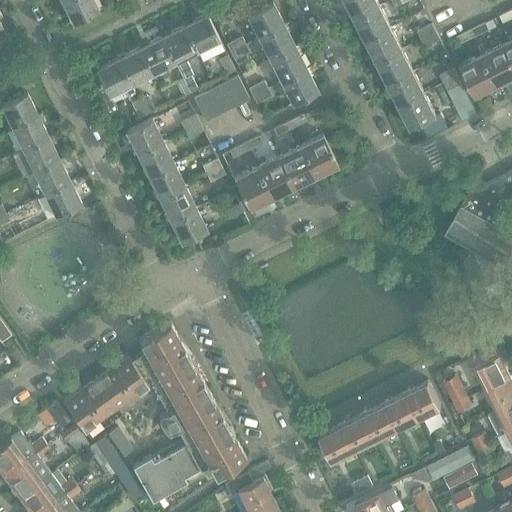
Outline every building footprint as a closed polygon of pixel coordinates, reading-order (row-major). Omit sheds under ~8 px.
[(98,9),(93,0),(62,0),(73,21),(98,9)] [(346,0),(355,17),(380,4),(377,0),(346,0)] [(247,14),(259,37),(285,23),(273,1),(247,14)] [(355,17),(366,39),(391,26),(380,4),(355,17)] [(511,17),(511,8),(500,15),(503,22),(511,17)] [(207,14),(184,25),(197,50),(220,39),(207,14)] [(486,22),(471,30),(474,36),(489,29),(486,22)] [(259,37),(270,59),(296,46),(285,23),(259,37)] [(417,31),(421,39),(436,31),(432,23),(417,31)] [(175,61),(183,77),(190,92),(198,88),(191,74),(193,73),(185,56),(197,50),(184,25),(162,36),(175,61)] [(366,39),(378,61),(402,48),(391,26),(366,39)] [(474,36),(471,30),(456,37),(459,44),(474,36)] [(441,39),(436,31),(421,39),(425,47),(441,39)] [(162,36),(140,47),(153,72),(175,61),(162,36)] [(227,43),(231,51),(245,43),(242,36),(227,43)] [(249,51),(245,43),(231,51),(234,59),(249,51)] [(511,55),(505,43),(483,54),(498,83),(511,76),(511,55)] [(476,95),(498,83),(483,54),(478,44),(468,50),(473,59),(461,65),(476,95)] [(270,59),(281,81),(307,68),(296,46),(270,59)] [(140,47),(118,58),(130,83),(153,72),(140,47)] [(378,61),(389,83),(413,70),(402,48),(378,61)] [(235,70),(228,54),(216,60),(220,68),(223,66),(227,74),(235,70)] [(109,94),(130,83),(118,58),(96,69),(109,94)] [(459,74),(455,66),(439,75),(443,82),(459,74)] [(318,90),(307,68),(281,81),(292,103),(318,90)] [(389,83),(400,105),(425,92),(413,70),(389,83)] [(447,90),(463,82),(459,74),(443,82),(447,90)] [(238,75),(226,81),(238,104),(249,98),(238,75)] [(182,96),(190,92),(183,77),(175,81),(182,96)] [(249,87),(253,95),(268,88),(264,79),(249,87)] [(226,81),(215,86),(227,109),(238,104),(226,81)] [(215,86),(205,91),(216,114),(227,109),(215,86)] [(272,95),(268,88),(253,95),(257,103),(272,95)] [(1,103),(12,125),(37,112),(26,91),(1,103)] [(139,117),(145,114),(138,98),(135,91),(128,94),(139,117)] [(205,120),(216,114),(205,91),(194,97),(205,120)] [(436,114),(425,92),(400,105),(411,127),(436,114)] [(147,94),(138,98),(145,114),(154,110),(147,94)] [(48,134),(37,112),(12,125),(22,147),(48,134)] [(303,113),(288,121),(291,128),(307,120),(303,113)] [(181,121),(185,131),(200,123),(196,114),(181,121)] [(127,132),(138,154),(163,141),(153,119),(127,132)] [(277,136),(291,128),(288,121),(273,128),(277,136)] [(204,129),(200,123),(185,131),(188,137),(204,129)] [(59,156),(48,134),(22,147),(33,169),(59,156)] [(323,134),(299,145),(314,175),(337,163),(323,134)] [(259,135),(245,142),(248,149),(263,142),(259,135)] [(138,154),(149,176),(174,163),(163,141),(138,154)] [(233,156),(248,149),(245,142),(230,150),(233,156)] [(299,145),(278,156),(293,186),(314,175),(299,145)] [(70,178),(59,156),(33,169),(44,191),(70,178)] [(278,156),(257,166),(271,196),(293,186),(278,156)] [(202,165),(207,175),(222,167),(218,158),(202,165)] [(149,176),(160,198),(185,185),(174,163),(149,176)] [(249,207),(271,196),(257,166),(234,177),(249,207)] [(226,174),(222,167),(207,175),(210,181),(226,174)] [(461,205),(445,232),(446,232),(501,263),(509,249),(511,243),(511,233),(504,229),(504,228),(508,221),(501,217),(508,204),(511,206),(511,171),(486,184),(481,182),(476,179),(477,178),(482,170),(481,169),(461,205)] [(511,170),(486,183),(477,178),(476,179),(481,182),(486,184),(511,171),(511,170)] [(82,202),(70,178),(44,191),(56,215),(82,202)] [(160,198),(171,220),(196,207),(185,185),(160,198)] [(244,211),(240,203),(224,210),(228,218),(244,211)] [(207,229),(196,207),(171,220),(182,242),(207,229)] [(0,223),(9,220),(5,211),(0,213),(0,223)] [(500,263),(446,232),(446,233),(454,237),(501,264),(501,263),(500,263)] [(495,279),(485,283),(491,296),(501,292),(495,279)] [(498,295),(501,302),(509,298),(506,291),(498,295)] [(0,340),(1,342),(12,334),(0,317),(0,340)] [(216,472),(247,455),(170,321),(155,329),(139,338),(146,349),(160,373),(216,472)] [(476,353),(482,363),(501,354),(495,344),(476,353)] [(77,416),(85,427),(98,418),(148,382),(153,378),(160,373),(146,349),(139,353),(131,357),(128,353),(102,371),(86,383),(64,398),(77,416)] [(476,366),(487,387),(511,375),(501,354),(482,363),(476,366)] [(444,382),(455,403),(468,396),(457,375),(444,382)] [(487,387),(498,409),(511,401),(511,376),(511,375),(487,387)] [(319,434),(320,434),(342,423),(363,412),(385,401),(407,390),(428,379),(429,379),(429,378),(319,433),(319,434)] [(428,379),(407,390),(420,417),(442,406),(428,379)] [(428,379),(442,406),(442,405),(429,379),(428,379)] [(407,390),(385,401),(398,428),(420,417),(407,390)] [(473,406),(468,396),(455,403),(459,413),(473,406)] [(71,419),(57,399),(47,406),(61,427),(71,419)] [(385,401),(363,412),(377,438),(398,428),(385,401)] [(511,401),(498,409),(488,414),(498,433),(497,434),(498,436),(508,430),(511,428),(511,401)] [(355,449),(333,460),(333,461),(443,406),(442,405),(442,406),(420,417),(398,428),(377,438),(355,449)] [(170,432),(179,427),(177,422),(178,421),(174,414),(172,415),(170,410),(160,415),(160,417),(161,422),(162,424),(164,427),(165,429),(167,430),(169,432),(170,432)] [(377,438),(363,412),(342,423),(355,449),(377,438)] [(74,423),(61,433),(66,440),(79,430),(74,423)] [(333,460),(355,449),(342,423),(320,434),(333,460)] [(109,433),(113,439),(123,432),(118,426),(109,433)] [(511,428),(508,430),(498,436),(509,458),(511,456),(511,428)] [(0,445),(0,467),(5,474),(19,464),(25,459),(32,455),(36,451),(31,444),(21,430),(16,434),(10,438),(3,443),(0,445)] [(471,439),(475,447),(490,440),(486,431),(472,438),(471,439)] [(123,432),(113,439),(117,444),(126,437),(123,432)] [(319,434),(333,460),(320,434),(319,434)] [(47,444),(41,436),(31,444),(36,451),(47,444)] [(105,436),(96,442),(100,448),(109,442),(105,436)] [(126,437),(117,444),(121,449),(130,443),(126,437)] [(186,475),(202,466),(187,440),(155,458),(152,454),(134,464),(154,499),(188,480),(186,475)] [(494,448),(490,440),(475,447),(479,455),(494,448)] [(109,442),(100,448),(103,452),(104,454),(113,447),(109,442)] [(130,443),(121,449),(125,455),(134,449),(130,443)] [(51,450),(47,444),(36,451),(40,457),(51,450)] [(469,446),(461,450),(467,463),(476,459),(469,446)] [(113,447),(104,454),(108,459),(117,452),(113,447)] [(461,450),(453,454),(459,467),(467,463),(461,450)] [(40,457),(36,451),(32,455),(25,459),(19,464),(5,474),(20,494),(34,485),(40,480),(47,475),(51,472),(40,457)] [(103,452),(94,458),(99,466),(108,459),(104,454),(103,452)] [(117,452),(108,459),(112,464),(121,458),(117,452)] [(453,454),(444,458),(451,471),(459,467),(453,454)] [(121,458),(112,464),(116,470),(125,463),(121,458)] [(451,471),(444,458),(436,462),(443,475),(451,471)] [(108,459),(99,466),(107,476),(116,470),(112,464),(108,459)] [(435,480),(443,475),(436,462),(428,466),(435,480)] [(478,474),(472,462),(444,476),(450,488),(478,474)] [(125,463),(116,470),(120,475),(129,469),(125,463)] [(504,487),(511,482),(511,481),(505,468),(497,472),(504,487)] [(133,474),(129,469),(120,475),(124,481),(133,474)] [(60,484),(51,472),(47,475),(40,480),(34,485),(20,494),(32,511),(37,511),(48,504),(55,499),(61,495),(65,492),(60,484)] [(133,474),(124,481),(128,486),(137,479),(133,474)] [(368,475),(353,482),(358,493),(373,485),(368,475)] [(71,476),(60,484),(65,492),(76,483),(71,476)] [(239,488),(250,509),(274,497),(264,476),(239,488)] [(137,479),(128,486),(132,491),(141,485),(137,479)] [(81,490),(76,483),(65,492),(70,498),(81,490)] [(136,497),(145,491),(141,485),(132,491),(136,497)] [(468,486),(462,490),(469,504),(476,501),(468,486)] [(356,506),(359,511),(394,511),(403,508),(393,487),(381,493),(356,506)] [(425,488),(410,495),(415,504),(429,496),(425,488)] [(461,509),(469,504),(462,490),(453,494),(461,509)] [(37,511),(80,511),(70,498),(65,492),(61,495),(55,499),(48,504),(37,511)] [(436,511),(429,496),(415,504),(418,511),(436,511)] [(250,509),(251,511),(281,511),(274,497),(250,509)] [(511,511),(511,501),(498,509),(499,511),(511,511)]
